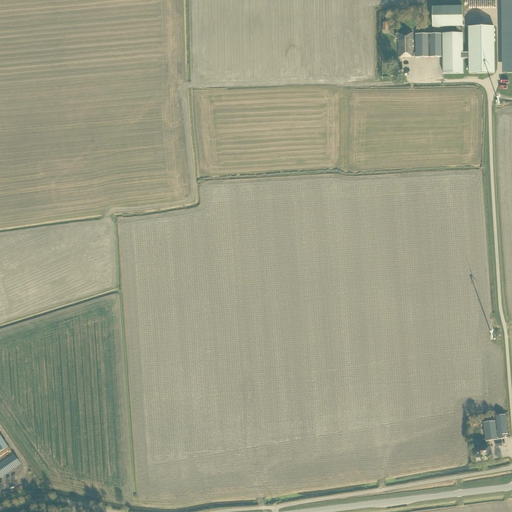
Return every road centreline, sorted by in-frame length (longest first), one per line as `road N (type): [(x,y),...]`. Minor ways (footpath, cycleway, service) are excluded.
road 1 (unclassified): [(274,507),(511,467)]
road 2 (primary): [(511,486),(303,511)]
